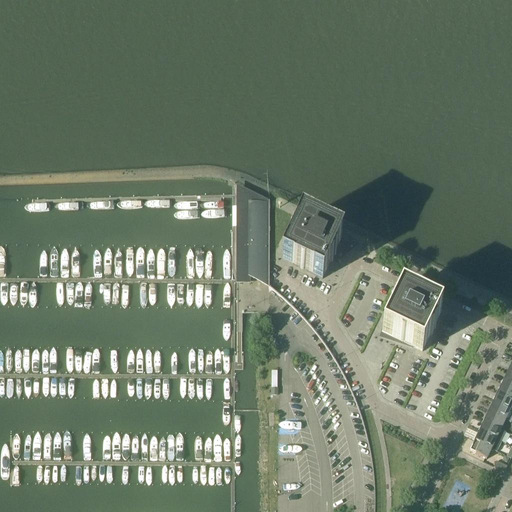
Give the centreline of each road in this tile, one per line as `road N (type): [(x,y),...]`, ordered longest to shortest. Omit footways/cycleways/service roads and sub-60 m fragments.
road 1 (residential): [(500,329),(362,265),(327,318)]
road 2 (unclassified): [(445,441),(375,407),(327,318)]
road 3 (unknown): [(319,511),(290,493),(287,369)]
road 4 (residential): [(445,441),(500,329)]
